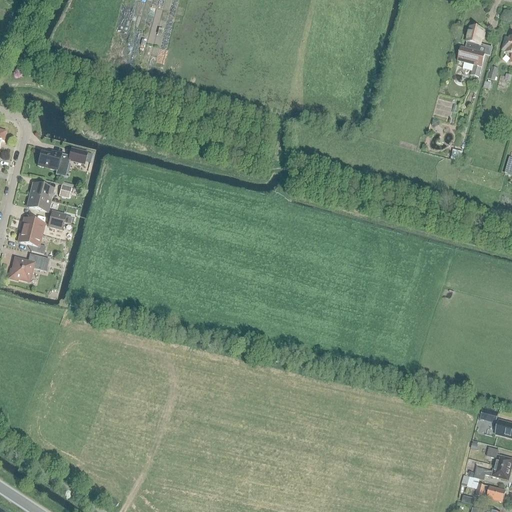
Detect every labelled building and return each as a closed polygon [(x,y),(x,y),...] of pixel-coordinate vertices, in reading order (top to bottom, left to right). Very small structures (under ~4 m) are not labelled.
[(483,32),(470,28),(467,43),(465,50),(461,49),(457,65),(463,67),(464,63),(473,66),(470,76),(478,78),(481,68),(484,56),(477,54),(479,46),(483,32)] [(508,64),(511,64),(511,38),(510,39),(509,39),(509,40),(505,39),(501,51),(505,52),(505,53),(511,55),(508,64)] [(491,68),(487,80),(493,82),(497,70),(491,68)] [(40,154),(37,167),(56,172),(55,176),(67,179),(68,178),(65,178),(69,162),(84,166),(87,154),(71,150),(69,157),(61,155),(51,152),(50,156),(40,154)] [(462,153),(452,150),(450,160),(460,162),(462,153)] [(30,197),(50,202),(53,190),(33,185),(30,197)] [(71,189),(61,186),(59,197),(69,199),(71,189)] [(50,202),(30,197),(27,209),(47,214),(50,202)] [(52,213),(50,220),(63,224),(65,216),(52,213)] [(21,232),(41,237),(44,225),(24,220),(21,232)] [(63,224),(50,220),(48,228),(61,232),(63,224)] [(41,237),(21,232),(18,244),(32,247),(31,253),(43,256),(46,248),(39,246),(41,237)] [(27,263),(15,260),(12,271),(11,271),(9,279),(17,282),(17,280),(29,283),(32,269),(46,273),(49,260),(29,255),(27,263)] [(479,420),(495,424),(498,413),(482,409),(479,420)] [(498,421),(494,436),(511,440),(511,439),(511,438),(511,426),(510,426),(510,424),(498,421)] [(495,460),(494,467),(511,471),(511,469),(511,461),(497,457),(499,452),(488,449),(486,458),(495,460)] [(476,470),(474,480),(480,481),(484,482),(486,476),(502,481),(502,480),(509,481),(511,471),(494,467),(492,474),(476,470)] [(480,481),(474,480),(469,479),(466,489),(476,492),(474,498),(482,500),(483,499),(486,500),(502,504),(505,492),(478,486),(480,481)] [(462,504),(473,507),(475,500),(464,496),(462,504)]
